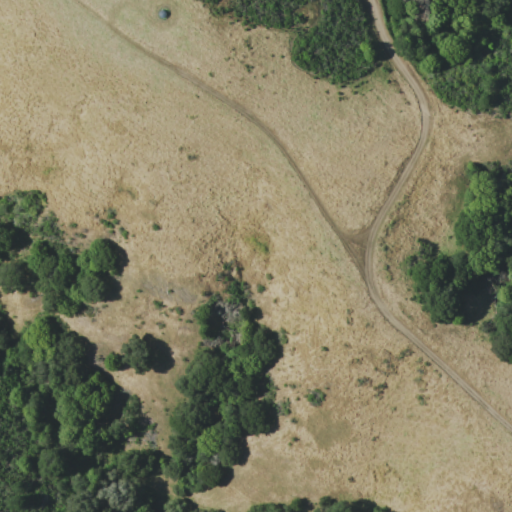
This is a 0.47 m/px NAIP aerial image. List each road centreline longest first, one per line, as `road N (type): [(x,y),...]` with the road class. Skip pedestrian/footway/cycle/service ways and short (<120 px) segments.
road 1 (track): [(377,0),(421,94),(419,150),(373,249),(386,302),(511,423)]
road 2 (track): [(66,0),(276,143),(346,246),(373,249)]
